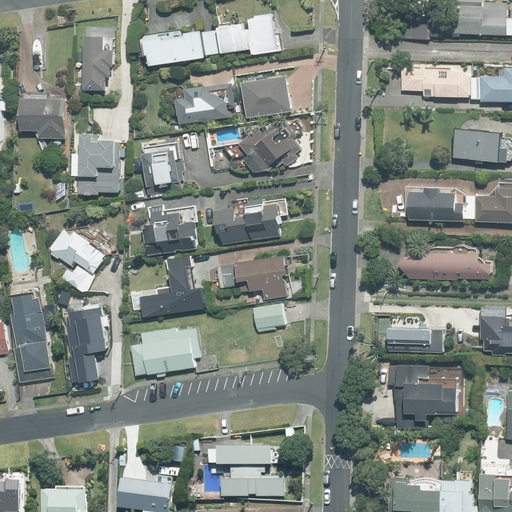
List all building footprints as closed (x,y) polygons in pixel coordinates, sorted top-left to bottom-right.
[(510,7),(452,5),(451,32),(509,34),(510,7)] [(442,39),(441,10),(410,10),(410,39),(442,39)] [(281,49),(275,11),(250,15),(252,28),(245,29),(244,23),(219,27),(223,53),(252,49),(253,53),(281,49)] [(222,54),(218,27),(183,33),(182,29),(147,34),(147,38),(141,39),(144,56),(150,56),(151,65),(222,54)] [(106,36),(87,35),(85,89),(107,89),(108,77),(113,77),(113,66),(115,66),(116,49),(106,49),(106,36)] [(471,97),(472,67),(403,65),(403,90),(424,91),(424,96),(471,97)] [(511,66),(508,67),(507,76),(483,75),(482,101),(511,102),(511,66)] [(293,110),(288,75),(244,82),(249,117),(293,110)] [(236,106),(233,82),(186,89),(188,97),(178,99),(182,125),(230,118),(229,108),(236,106)] [(0,154),(2,155),(4,110),(10,110),(10,99),(5,98),(5,92),(0,91),(0,154)] [(67,99),(23,97),(22,130),(41,130),(40,137),(66,138),(67,99)] [(242,142),(266,172),(276,164),(278,167),(285,162),(288,165),(299,156),(297,153),(303,148),(295,138),(304,131),(296,120),(291,123),(286,117),(265,133),(261,128),(242,142)] [(504,132),(458,127),(455,157),(509,162),(511,148),(502,147),(504,132)] [(100,134),(82,133),(81,191),(124,192),(125,158),(121,158),(122,141),(100,140),(100,134)] [(187,179),(182,141),(144,147),(151,194),(182,190),(180,180),(187,179)] [(70,173),(60,173),(59,196),(69,197),(70,173)] [(426,191),(411,191),(411,219),(465,220),(466,203),(457,202),(458,192),(441,192),(441,188),(426,187),(426,191)] [(511,221),(511,187),(499,187),(498,195),(479,195),(478,221),(511,221)] [(236,207),(216,210),(221,243),(284,234),(281,215),(289,214),(287,199),(248,205),(250,216),(237,218),(236,207)] [(144,225),(149,254),(201,246),(197,221),(191,221),(189,206),(166,209),(165,205),(150,207),(153,224),(144,225)] [(109,254),(77,230),(73,235),(66,229),(52,248),(55,250),(53,253),(59,258),(61,256),(75,266),(79,261),(86,265),(84,267),(80,265),(74,273),(70,269),(65,275),(86,290),(96,276),(94,274),(109,254)] [(483,248),(429,247),(429,256),(402,255),(401,270),(407,271),(407,278),(492,280),(493,260),(483,260),(483,248)] [(286,256),(219,266),(222,288),(241,285),(242,292),(252,290),(254,301),(289,296),(286,275),(289,274),(286,256)] [(157,276),(162,309),(205,303),(201,277),(174,281),(173,273),(157,276)] [(16,282),(18,294),(39,290),(37,279),(16,282)] [(13,314),(22,382),(55,377),(45,296),(36,297),(35,294),(15,296),(17,313),(13,314)] [(65,309),(61,310),(70,360),(100,355),(95,327),(104,325),(101,304),(98,304),(99,301),(64,306),(65,309)] [(284,304),(256,308),(259,331),(288,326),(284,304)] [(511,325),(507,325),(507,315),(483,315),(483,339),(494,339),(494,354),(511,354),(511,325)] [(5,322),(0,322),(0,354),(9,353),(5,322)] [(390,350),(445,351),(445,328),(390,327),(390,350)] [(202,357),(198,328),(178,331),(178,329),(144,334),(145,344),(133,346),(137,376),(197,367),(195,358),(202,357)] [(432,366),(390,365),(390,386),(399,386),(398,429),(430,430),(431,411),(459,412),(460,383),(431,382),(432,366)] [(99,374),(88,376),(90,390),(101,389),(99,374)] [(275,447),(220,446),(219,465),(232,466),(232,479),(222,479),(222,495),(287,496),(287,477),(268,476),(268,466),(274,466),(275,447)] [(511,511),(511,463),(483,463),(481,511),(511,511)] [(472,501),(473,478),(391,476),(390,511),(479,511),(480,502),(472,501)] [(0,511),(19,511),(22,478),(4,477),(3,480),(0,479),(0,511)] [(170,511),(175,485),(124,478),(120,508),(146,511),(170,511)] [(87,511),(88,490),(44,490),(44,511),(87,511)]
